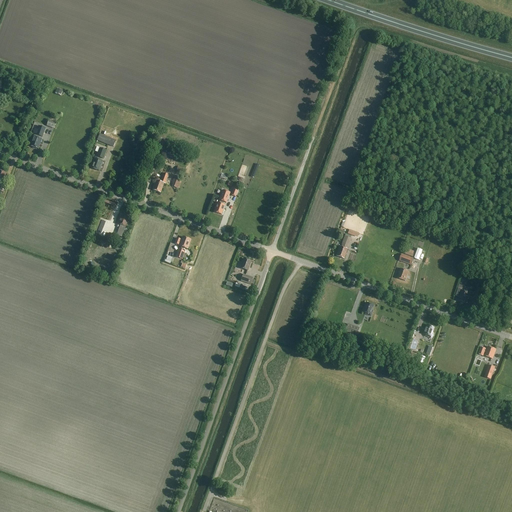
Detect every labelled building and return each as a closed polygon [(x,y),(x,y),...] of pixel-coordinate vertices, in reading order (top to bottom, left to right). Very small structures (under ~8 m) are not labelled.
[(54,129),(56,123),(49,120),(47,126),(54,129)] [(43,137),(46,129),(39,127),(36,135),(43,137)] [(113,147),(116,141),(100,135),(97,141),(113,147)] [(38,149),(42,140),(33,137),(30,146),(38,149)] [(104,159),(107,151),(100,148),(97,157),(96,156),(92,168),(99,171),(103,161),(100,160),(101,158),(104,159)] [(165,184),(168,175),(163,173),(161,180),(158,178),(157,181),(156,181),(153,190),(161,193),(164,184),(165,184)] [(177,189),(181,180),(174,177),(172,182),(174,183),(173,187),(177,189)] [(215,207),(214,212),(222,215),(225,206),(223,205),(223,202),(226,203),(229,195),(229,194),(230,193),(224,191),(223,190),(222,193),(221,196),(219,201),(220,201),(219,203),(217,203),(215,207)] [(126,227),(129,218),(121,215),(118,224),(126,227)] [(181,250),(179,249),(176,257),(182,260),(185,251),(183,250),(184,248),(187,249),(191,240),(183,237),(181,241),(180,241),(181,240),(177,238),(175,244),(179,245),(180,243),(181,243),(179,247),(182,247),(181,250)] [(347,250),(351,239),(345,237),(341,247),(340,247),(336,256),(344,259),(348,250),(347,250)] [(411,266),(414,259),(402,255),(399,261),(411,266)] [(248,271),(251,262),(243,259),(240,268),(248,271)] [(405,281),(409,272),(401,269),(397,278),(405,281)] [(250,284),(253,278),(243,275),(241,281),(250,284)] [(480,297),(483,290),(478,288),(475,295),(480,297)] [(458,290),(456,296),(459,297),(458,300),(467,303),(470,294),(458,290)] [(366,303),(363,312),(365,313),(365,315),(371,317),(373,312),(372,311),(374,306),(366,303)] [(356,339),(359,328),(348,324),(345,332),(349,333),(348,336),(356,339)] [(431,337),(435,328),(427,325),(424,334),(426,335),(425,338),(430,340),(431,337)] [(488,347),(487,350),(486,350),(486,349),(481,347),(478,355),(483,357),(484,355),(485,356),(493,359),(496,350),(488,347)] [(489,366),(486,374),(492,376),(495,368),(489,366)]
